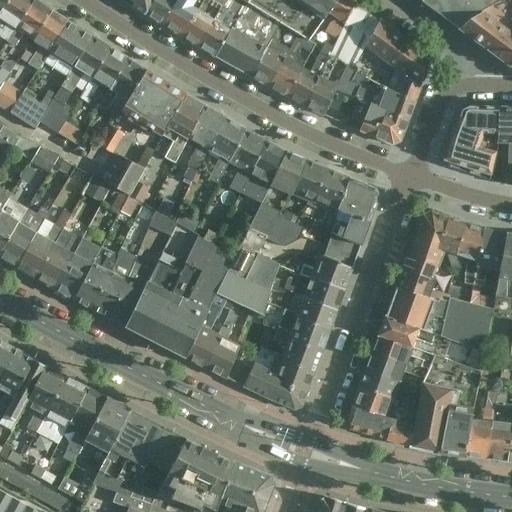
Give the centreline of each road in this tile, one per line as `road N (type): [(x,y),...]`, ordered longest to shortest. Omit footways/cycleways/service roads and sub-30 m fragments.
road 1 (residential): [(80,0),(238,96),(407,178)]
road 2 (residential): [(310,439),(407,178)]
road 3 (secondary): [(239,423),(0,300)]
road 4 (secondary): [(362,471),(511,499)]
